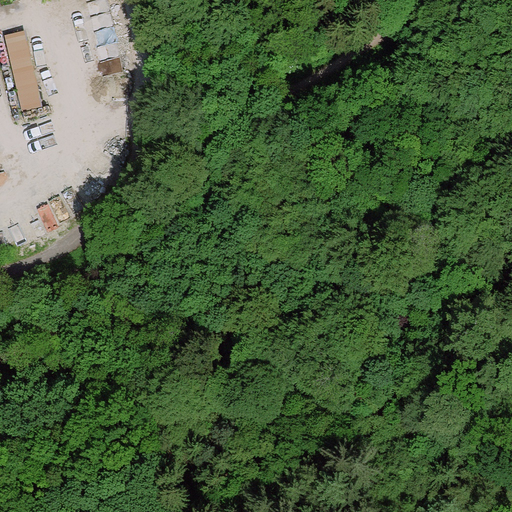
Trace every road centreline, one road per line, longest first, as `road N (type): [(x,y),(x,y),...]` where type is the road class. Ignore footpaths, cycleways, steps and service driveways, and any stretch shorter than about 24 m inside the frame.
road 1 (track): [(138,162),(301,86),(433,0)]
road 2 (track): [(138,162),(105,219),(55,253),(0,272)]
road 3 (track): [(127,0),(145,98),(138,162)]
